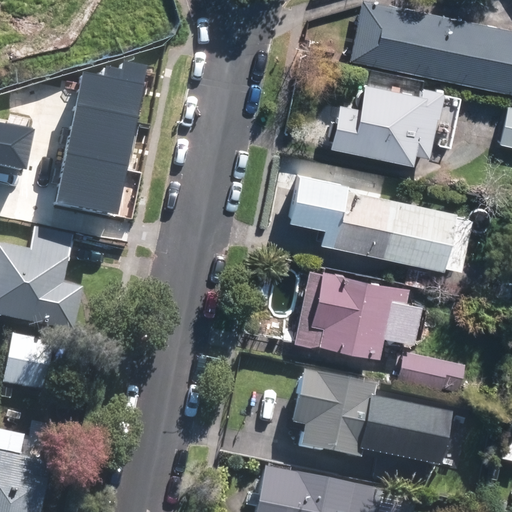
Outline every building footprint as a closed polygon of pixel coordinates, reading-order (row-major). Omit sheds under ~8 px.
[(511,94),(511,31),(363,0),(350,61),(511,94)] [(104,75),(84,71),(56,204),(118,217),(150,65),(124,60),(122,70),(106,67),(104,75)] [(446,85),(423,81),(422,88),(366,77),(361,101),(342,97),(333,141),(414,157),(415,150),(433,153),(446,85)] [(511,102),(508,102),(498,140),(511,142),(511,102)] [(0,164),(27,169),(34,129),(0,122),(0,164)] [(288,213),(324,220),(320,238),(338,241),(445,263),(457,204),(350,183),(344,210),(342,209),(349,176),(298,165),(288,213)] [(0,312),(76,329),(85,286),(64,281),(74,234),(37,226),(32,247),(0,240),(0,312)] [(327,343),(328,338),(352,343),(381,349),(385,330),(415,335),(422,298),(407,295),(410,281),(397,278),(397,276),(365,270),(324,262),(324,266),(311,264),(296,336),(327,343)] [(13,332),(3,380),(56,391),(67,344),(13,332)] [(442,385),(442,383),(460,387),(465,359),(448,356),(404,347),(397,376),(442,385)] [(318,368),(304,365),(294,419),(307,422),(303,442),(360,453),(362,444),(441,460),(452,406),(373,390),(375,378),(318,367),(318,368)] [(42,511),(54,459),(24,452),(27,441),(0,434),(0,511),(42,511)] [(351,511),(358,480),(283,465),(274,511),(351,511)]
